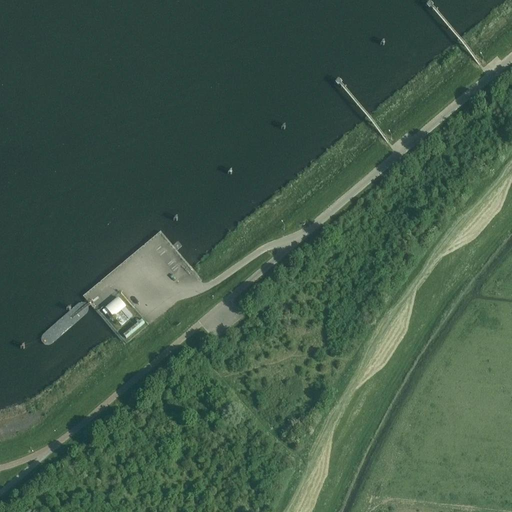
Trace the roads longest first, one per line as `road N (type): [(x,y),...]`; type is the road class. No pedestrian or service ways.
road 1 (unclassified): [(0,469),(67,435),(511,58)]
road 2 (track): [(511,151),(422,254),(353,355),(278,511)]
road 3 (track): [(299,463),(185,336)]
